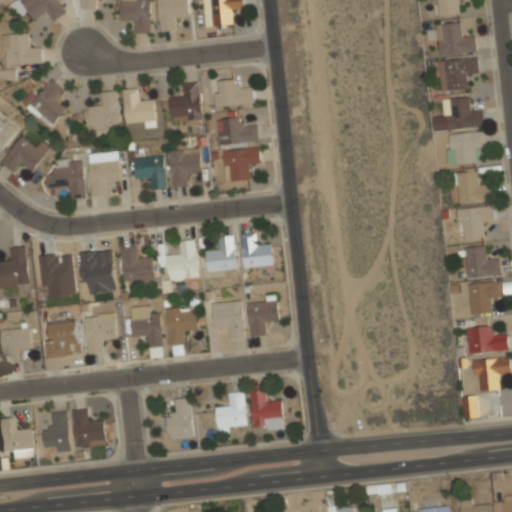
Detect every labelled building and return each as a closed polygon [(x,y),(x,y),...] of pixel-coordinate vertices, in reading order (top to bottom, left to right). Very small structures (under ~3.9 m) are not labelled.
[(46,11),(53,21),(66,12),(58,0),(21,0),(34,19),(46,11)] [(81,0),(81,8),(96,9),(96,0),(81,0)] [(150,0),(121,0),(120,20),(135,21),(134,32),(149,33),(150,0)] [(158,0),(160,30),(179,29),(178,17),(189,16),(187,0),(158,0)] [(243,9),(243,0),(211,0),(212,24),(234,23),(233,9),(243,9)] [(438,0),(440,15),(462,12),(460,2),(471,0),(438,0)] [(476,51),(475,30),(464,30),(463,20),(437,22),(439,54),(476,51)] [(41,47),(30,47),(29,32),(2,33),(4,65),(42,63),(41,47)] [(479,74),(477,55),(438,59),(441,90),(470,87),(468,76),(479,74)] [(15,70),(2,70),(1,79),(15,80),(15,70)] [(216,79),(217,104),(254,103),(253,86),(240,87),(239,78),(216,79)] [(56,98),(63,90),(52,80),(29,104),(51,125),(66,109),(56,98)] [(171,120),(201,118),(199,81),(181,82),(181,95),(170,96),(171,120)] [(122,90),(126,123),(156,120),(153,99),(139,101),(138,89),(122,90)] [(89,127),(118,128),(119,92),(102,91),(102,105),(90,105),(89,127)] [(442,97),(444,128),(484,126),(483,108),(471,109),(471,95),(442,97)] [(217,118),(219,143),(258,140),(257,123),(244,124),(244,116),(217,118)] [(0,152),(17,130),(0,117),(0,152)] [(448,163),(477,162),(476,146),(486,145),(485,131),(446,133),(448,163)] [(41,140),(36,147),(21,136),(1,163),(13,172),(20,162),(33,172),(51,148),(41,140)] [(190,184),(190,174),(202,173),(200,146),(170,149),(172,186),(190,184)] [(226,180),(252,177),(251,166),(261,165),(259,146),(223,149),(226,180)] [(109,194),(108,182),(120,181),(118,151),(89,152),(91,195),(109,194)] [(167,188),(164,154),(134,156),(136,179),(149,178),(150,189),(167,188)] [(82,159),(55,162),(57,174),(46,175),(47,188),(69,186),(70,198),(86,197),(82,159)] [(459,201),(491,198),(489,180),(479,181),(478,169),(456,171),(459,201)] [(485,225),(496,224),(495,204),(458,207),(460,238),(486,236),(485,225)] [(274,264),(272,243),(257,244),(257,233),(241,234),(243,266),(274,264)] [(217,237),(219,249),(205,251),(208,272),(237,269),(233,235),(217,237)] [(165,255),(167,280),(197,277),(194,240),(179,241),(180,254),(165,255)] [(487,255),(487,244),(465,246),(467,276),(501,274),(499,254),(487,255)] [(137,258),(136,246),(121,248),(124,282),(154,279),(152,257),(137,258)] [(0,261),(0,282),(28,282),(27,247),(10,247),(11,261),(0,261)] [(90,293),(117,291),(113,249),(80,253),(83,282),(89,281),(90,293)] [(39,257),(43,286),(48,286),(50,298),(77,294),(71,252),(39,257)] [(469,282),(471,312),(494,310),(494,299),(504,298),(502,279),(469,282)] [(267,335),(267,320),(278,321),(279,301),(250,301),(250,335),(267,335)] [(242,302),(211,305),(213,327),(228,326),(230,339),(245,337),(242,302)] [(169,345),(184,343),(183,331),(198,329),(195,308),(165,311),(169,345)] [(85,315),(88,353),(107,351),(106,339),(117,338),(114,312),(85,315)] [(132,337),(145,336),(147,348),(163,346),(159,313),(130,316),(132,337)] [(508,331),(495,332),(495,324),(467,327),(469,353),(510,349),(508,331)] [(2,363),(19,363),(18,349),(31,348),(30,328),(1,329),(2,363)] [(511,374),(511,357),(475,357),(476,390),(500,390),(500,374),(511,374)] [(250,391),(253,429),(284,426),(282,399),(267,400),(266,390),(250,391)] [(247,426),(245,391),(227,392),(228,404),(216,405),(218,428),(247,426)] [(463,418),(479,418),(479,395),(463,395),(463,418)] [(175,397),(175,413),(167,413),(168,437),(194,436),(192,396),(175,397)] [(106,444),(103,420),(89,422),(87,409),(72,410),(76,447),(106,444)] [(70,451),(68,412),(52,412),(53,429),(44,429),(45,446),(56,445),(56,451),(70,451)] [(0,450),(10,450),(10,458),(29,456),(27,429),(13,430),(12,417),(0,417),(0,450)] [(511,511),(511,495),(493,497),(494,511),(511,511)] [(461,502),(461,511),(492,511),(492,502),(461,502)] [(417,511),(450,511),(449,503),(417,509),(417,511)]
